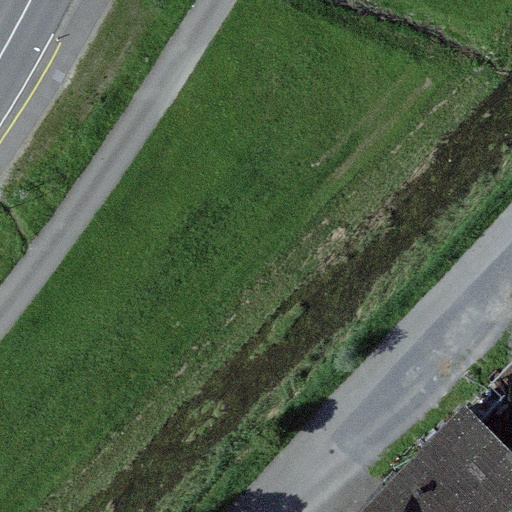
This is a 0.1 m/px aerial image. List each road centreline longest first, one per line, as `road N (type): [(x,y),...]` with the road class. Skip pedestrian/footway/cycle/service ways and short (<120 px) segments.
road 1 (unclassified): [(0,324),(218,0)]
road 2 (track): [(511,228),(252,511)]
